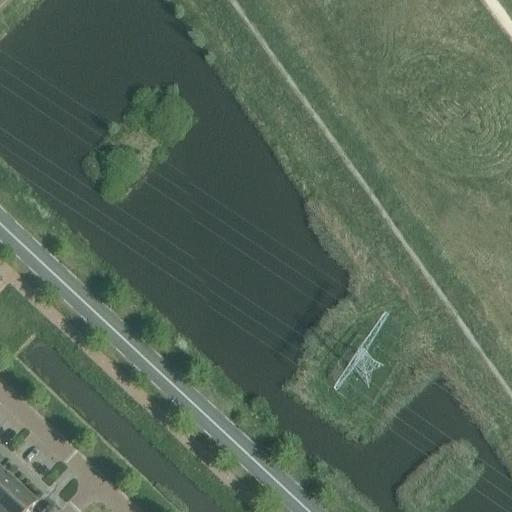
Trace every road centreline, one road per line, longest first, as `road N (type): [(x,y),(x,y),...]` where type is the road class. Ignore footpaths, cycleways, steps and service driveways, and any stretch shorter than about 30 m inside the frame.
road 1 (tertiary): [(308,511),(0,224)]
road 2 (residential): [(97,482),(0,390)]
